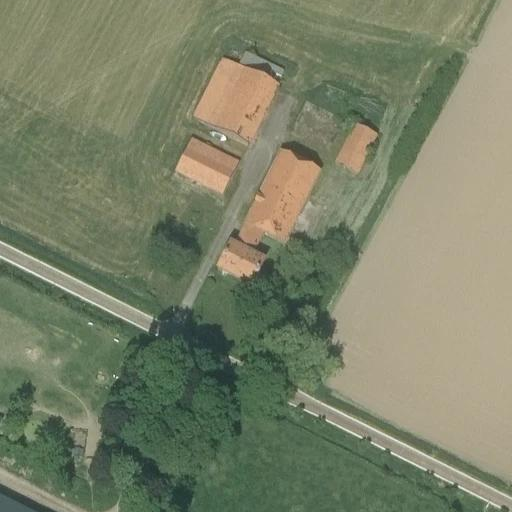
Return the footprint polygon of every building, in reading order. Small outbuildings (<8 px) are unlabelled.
[(191,120),(246,147),(276,87),(221,60),(191,120)] [(377,137),(353,126),(334,166),(357,178),(377,137)] [(222,197),(239,163),(190,140),(174,173),(222,197)] [(216,270),(251,288),(264,262),(252,256),(263,234),(283,245),(319,172),(279,152),(243,225),(245,225),(234,247),(229,245),(216,270)] [(0,511),(23,511),(0,500),(0,511)]
